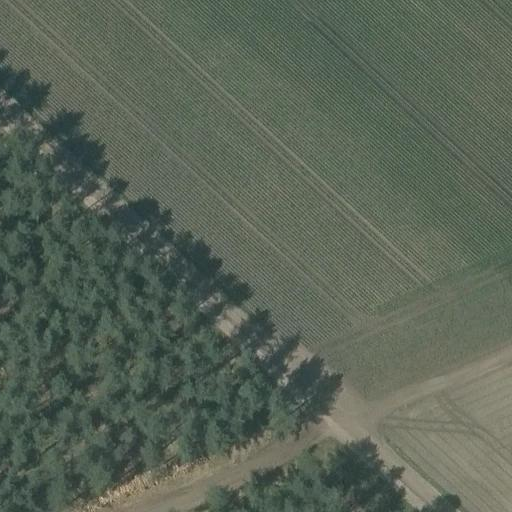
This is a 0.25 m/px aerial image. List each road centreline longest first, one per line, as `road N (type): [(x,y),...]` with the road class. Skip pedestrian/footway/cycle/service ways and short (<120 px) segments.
road 1 (track): [(450,511),(0,95)]
road 2 (track): [(354,421),(139,511)]
road 3 (track): [(354,421),(511,351)]
